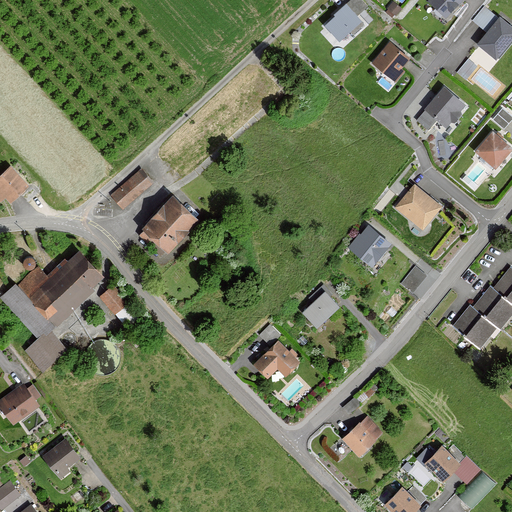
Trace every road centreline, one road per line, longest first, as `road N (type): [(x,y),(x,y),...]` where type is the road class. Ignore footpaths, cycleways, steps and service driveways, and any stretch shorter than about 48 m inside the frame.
road 1 (residential): [(314,0),(67,224)]
road 2 (residential): [(291,445),(391,346),(511,200)]
road 3 (residential): [(67,224),(110,247),(291,445)]
